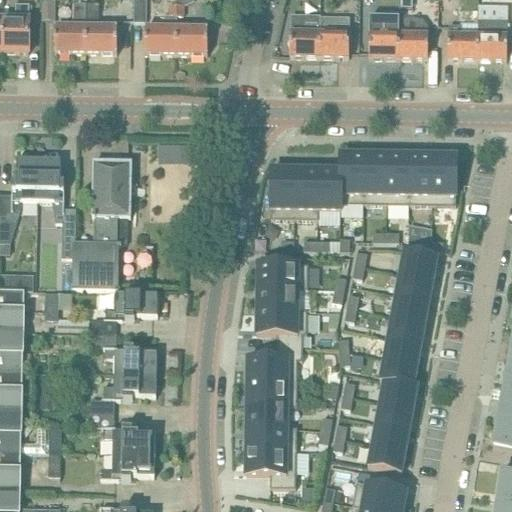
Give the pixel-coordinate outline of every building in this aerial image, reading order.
[(146,0),(133,0),(133,2),(132,26),(146,26),(146,0)] [(176,0),(176,8),(176,20),(184,20),(184,9),(194,4),(194,0),(176,0)] [(55,24),(55,3),(43,3),(42,24),(55,24)] [(2,21),(2,55),(29,56),(30,6),(16,6),(16,21),(2,21)] [(86,57),(87,7),(74,7),(73,29),(55,29),(55,56),(86,57)] [(87,7),(86,57),(117,57),(117,30),(99,30),(99,7),(87,7)] [(176,31),(176,20),(176,8),(169,8),(168,19),(164,19),(164,31),(145,31),(145,58),(176,58),(177,31),(176,31)] [(290,35),(290,60),(319,61),(320,36),(320,35),(320,28),(320,19),(291,19),(290,35)] [(369,42),(369,62),(398,62),(399,21),(376,21),(370,21),(369,30),(369,37),(369,42)] [(399,21),(398,62),(428,63),(428,31),(423,22),(399,21)] [(448,63),(477,64),(478,39),(461,38),(461,28),(448,27),(448,43),(448,63)] [(493,39),(478,39),(477,64),(507,65),(507,29),(493,28),(493,39)] [(177,31),(176,58),(208,59),(207,31),(177,31)] [(320,36),(319,61),(349,61),(349,41),(349,36),(349,35),(320,35),(320,36)] [(340,166),(340,174),(341,174),(341,208),(364,208),(364,158),(341,158),(340,158),(340,162),(340,166)] [(364,158),(364,208),(386,209),(387,159),(364,158)] [(387,159),(386,209),(409,209),(410,159),(403,159),(387,159)] [(410,159),(409,209),(432,210),(433,159),(410,159)] [(433,159),(432,210),(453,210),(456,210),(456,202),(456,160),(433,159)] [(12,199),(0,199),(0,246),(10,247),(17,226),(17,224),(22,206),(38,206),(39,164),(17,163),(16,186),(12,186),(12,199)] [(75,263),(75,246),(76,218),(64,217),(64,187),(60,187),(61,164),(39,164),(38,206),(52,206),(55,227),(62,227),(62,262),(75,263)] [(94,247),(75,246),(75,263),(74,293),(120,294),(121,247),(127,247),(127,222),(131,222),(132,166),(93,165),(92,223),(94,223),(94,247)] [(271,173),(271,223),(294,223),(295,173),(274,173),(271,173)] [(295,173),(294,223),(318,224),(318,214),(317,214),(318,174),(300,173),(295,173)] [(318,174),(317,214),(318,214),(341,215),(341,208),(341,174),(340,174),(318,174)] [(373,236),(373,246),(386,246),(386,236),(373,236)] [(386,236),(386,246),(392,246),(399,246),(399,237),(386,236)] [(418,244),(416,251),(429,254),(431,244),(430,244),(418,241),(418,244)] [(340,245),(340,255),(340,256),(350,256),(350,243),(340,243),(340,245)] [(431,244),(429,254),(437,255),(442,256),(444,246),(437,245),(431,244)] [(294,255),(294,245),(281,245),(281,255),(294,255)] [(317,245),(304,245),(304,255),(317,255),(317,245)] [(317,245),(317,255),(330,255),(330,245),(317,245)] [(404,255),(400,277),(434,283),(437,267),(438,261),(404,255)] [(355,267),(355,269),(365,271),(367,258),(357,256),(355,267)] [(258,268),(257,292),(298,293),(298,294),(307,294),(308,294),(308,269),(283,269),(258,268)] [(355,269),(353,282),(362,283),(365,271),(355,269)] [(400,277),(396,298),(430,304),(434,283),(400,277)] [(1,279),(1,295),(17,295),(18,279),(1,279)] [(337,281),(334,294),(344,295),(346,283),(343,282),(337,281)] [(257,292),(257,315),(298,316),(298,315),(298,306),(298,297),(298,294),(298,293),(257,292)] [(334,294),(332,306),(342,308),(344,295),(334,294)] [(4,295),(0,295),(0,335),(19,336),(19,326),(24,327),(24,296),(4,295)] [(104,323),(104,324),(135,325),(135,321),(158,321),(158,298),(116,297),(116,314),(107,313),(107,312),(106,312),(105,323),(104,323)] [(395,303),(392,319),(426,325),(430,304),(396,298),(395,303)] [(349,299),(347,312),(357,313),(359,301),(349,299)] [(347,312),(345,324),(354,326),(357,313),(347,312)] [(257,315),(257,336),(257,339),(271,339),(277,339),(277,340),(277,351),(303,352),(303,339),(307,339),(307,315),(303,315),(298,315),(298,316),(257,315)] [(392,319),(388,340),(422,347),(426,325),(392,319)] [(330,321),(328,330),(337,331),(339,321),(330,321)] [(18,346),(19,336),(0,335),(0,375),(23,376),(23,346),(18,346)] [(388,340),(384,361),(418,368),(422,347),(388,340)] [(351,356),(349,343),(339,344),(340,357),(351,356)] [(247,363),(247,387),(297,387),(298,365),(299,365),(303,365),(303,352),(277,351),(277,362),(277,363),(259,363),(247,363)] [(114,378),(156,379),(157,357),(134,357),(134,352),(103,352),(103,353),(105,353),(104,364),(106,364),(106,363),(115,363),(114,378)] [(352,369),(351,356),(340,357),(342,370),(352,369)] [(384,361),(380,385),(383,385),(384,384),(414,389),(415,381),(418,368),(384,361)] [(503,391),(511,392),(511,363),(509,363),(503,391)] [(0,375),(0,415),(17,416),(17,406),(22,406),(23,376),(0,375)] [(156,401),(156,379),(114,378),(114,391),(105,391),(105,389),(104,389),(104,403),(102,403),(102,404),(133,405),(133,401),(156,401)] [(383,385),(380,406),(414,412),(418,390),(417,390),(414,389),(384,384),(383,385)] [(345,386),(343,399),(353,401),(355,388),(345,386)] [(247,387),(247,409),(287,410),(287,411),(294,411),(297,411),(297,395),(297,387),(247,387)] [(329,388),(327,401),(336,403),(339,390),(329,388)] [(498,420),(511,422),(511,392),(503,391),(498,420)] [(343,399),(341,412),(350,414),(353,401),(343,399)] [(55,405),(33,404),(33,418),(54,418),(55,405)] [(377,420),(376,427),(410,433),(414,412),(380,406),(377,420)] [(247,416),(246,432),(287,433),(287,432),(287,424),(287,415),(287,411),(287,410),(247,409),(247,416)] [(17,426),(17,416),(0,415),(0,455),(21,456),(21,426),(17,426)] [(511,452),(511,422),(498,420),(493,449),(511,452)] [(323,422),(320,434),(330,436),(333,423),(323,422)] [(375,431),(372,449),(406,455),(410,433),(376,427),(375,431)] [(338,429),(335,441),(345,443),(347,430),(338,429)] [(112,458),(155,459),(155,437),(132,437),(132,432),(102,432),(102,433),(103,433),(103,444),(104,444),(104,442),(113,443),(112,458)] [(246,432),(246,455),(296,456),(296,453),(297,432),(293,432),(287,432),(287,433),(246,432)] [(49,433),(49,457),(61,457),(61,433),(49,433)] [(320,434),(318,447),(328,449),(330,436),(320,434)] [(335,441),(333,454),(343,456),(345,443),(335,441)] [(372,449),(368,471),(402,477),(406,455),(372,449)] [(0,455),(0,495),(15,496),(15,486),(20,486),(21,456),(0,455)] [(246,471),(246,479),(256,479),(270,479),(270,484),(270,492),(296,493),(296,479),(296,456),(246,455),(246,471)] [(61,457),(49,457),(49,481),(61,481),(61,457)] [(154,481),(155,459),(112,458),(112,474),(103,473),(103,472),(102,472),(102,483),(101,483),(101,484),(131,485),(131,481),(154,481)] [(497,503),(511,505),(511,476),(501,474),(497,503)] [(356,489),(352,511),(359,511),(361,511),(362,511),(365,511),(403,511),(406,495),(357,486),(356,489)] [(302,491),(302,508),(313,510),(317,491),(302,491)] [(326,492),(323,504),(333,506),(336,493),(326,492)] [(0,511),(19,511),(20,506),(15,506),(15,496),(0,495),(0,511)] [(495,511),(511,511),(511,505),(497,503),(495,511)]
